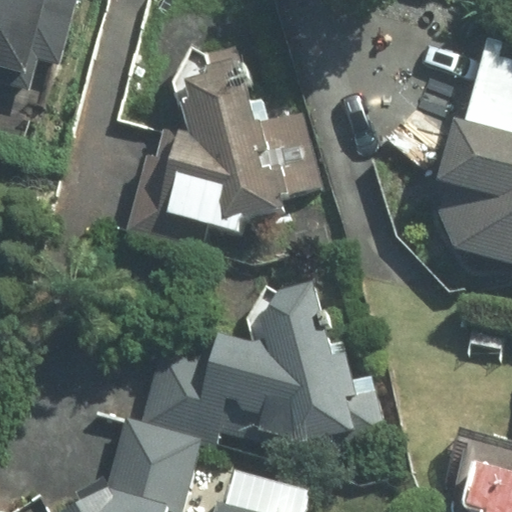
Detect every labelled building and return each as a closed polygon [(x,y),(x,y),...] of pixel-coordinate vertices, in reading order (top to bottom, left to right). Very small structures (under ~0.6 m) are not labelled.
[(0,0),(0,33),(9,0),(0,0)] [(176,135),(108,121),(70,236),(134,257),(142,231),(218,257),(324,196),(287,104),(260,115),(237,58),(190,54),(166,90),(176,135)] [(511,68),(472,56),(428,205),(484,221),(441,229),(446,263),(511,282),(511,68)] [(34,511),(19,508),(18,511),(192,511),(200,454),(300,468),(384,437),(313,279),(193,313),(190,361),(123,353),(115,378),(64,322),(0,390),(0,421),(66,479),(58,511),(34,511)] [(511,511),(511,477),(468,465),(453,511),(511,511)]
